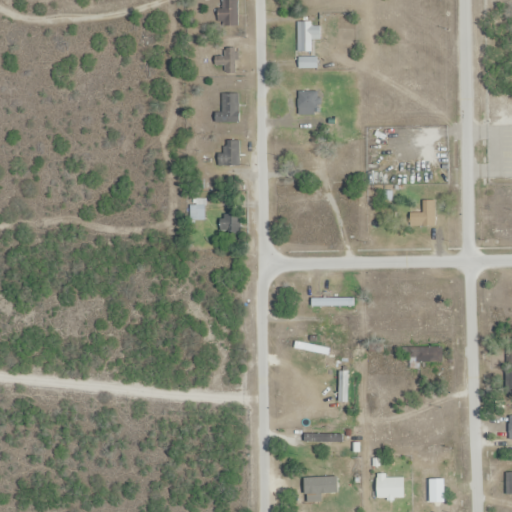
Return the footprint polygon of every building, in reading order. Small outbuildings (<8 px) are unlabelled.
[(299,51),(315,51),(315,38),(321,38),(321,23),(299,23),(299,51)] [(318,67),(318,58),(301,58),(301,67),(318,67)] [(299,112),(321,112),(321,84),(299,84),(299,112)] [(217,110),(217,121),(241,121),(241,94),(224,94),(224,110),(217,110)] [(300,124),(300,169),(318,169),(318,124),(300,124)] [(241,140),(222,140),(222,166),(241,166),(241,140)] [(436,225),(436,200),(429,200),(429,211),(411,211),(411,225),(436,225)] [(241,233),(241,202),(222,202),(222,233),(241,233)] [(206,219),(206,203),(192,203),(192,219),(206,219)] [(354,297),(354,288),(310,288),(310,297),(354,297)] [(444,349),(410,349),(410,368),(422,368),(422,362),(444,362),(444,349)] [(344,432),(306,432),(306,442),(344,442),(344,432)]
